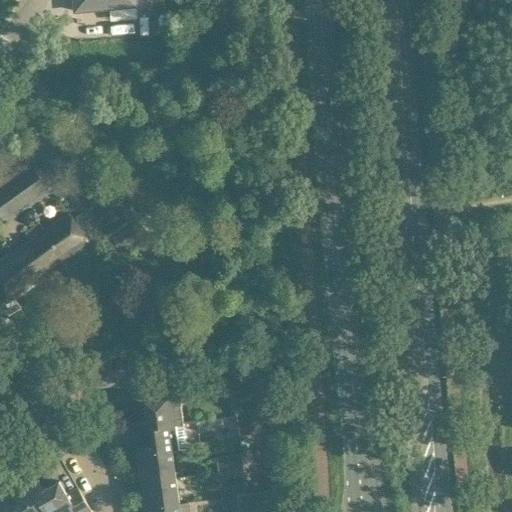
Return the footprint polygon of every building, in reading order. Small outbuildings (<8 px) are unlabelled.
[(78,0),(80,15),(142,8),(141,0),(78,0)] [(148,0),(150,14),(153,14),(155,35),(167,34),(165,12),(164,0),(148,0)] [(0,162),(0,215),(2,219),(61,178),(39,146),(5,169),(0,162)] [(32,239),(0,264),(0,292),(8,302),(31,286),(29,283),(98,234),(83,212),(75,217),(71,212),(45,230),(39,222),(34,225),(26,231),(32,239)] [(142,238),(133,223),(110,237),(119,252),(142,238)] [(132,399),(135,421),(149,419),(150,427),(169,424),(169,425),(184,423),(181,397),(193,395),(192,385),(161,389),(162,398),(147,400),(147,394),(142,395),(132,399)] [(266,407),(251,409),(254,433),(269,431),(266,407)] [(251,409),(236,410),(240,435),(254,433),(251,409)] [(134,421),(137,448),(153,446),(153,453),(173,451),(188,448),(184,423),(169,425),(169,424),(150,427),(149,419),(135,421),(134,421)] [(137,448),(141,474),(156,472),(157,479),(176,477),(173,451),(153,453),(153,446),(137,448)] [(242,453),(217,456),(219,471),(244,468),(242,453)] [(237,494),(247,492),(244,468),(219,471),(222,496),(237,494)] [(141,474),(144,500),(159,498),(160,505),(180,503),(176,477),(157,479),(156,472),(141,474)] [(36,477),(13,489),(21,503),(15,507),(17,511),(46,511),(47,511),(38,494),(44,491),(43,489),(36,477)] [(60,480),(43,489),(44,491),(38,494),(47,511),(46,511),(74,511),(77,510),(77,511),(92,511),(78,487),(68,493),(60,480)] [(0,511),(17,511),(15,507),(21,503),(13,489),(12,486),(6,489),(0,492),(0,511)] [(264,511),(262,491),(249,493),(251,511),(264,511)] [(237,494),(239,511),(251,511),(249,493),(247,493),(247,492),(237,494)] [(224,511),(239,511),(237,494),(222,496),(224,511)] [(159,498),(144,500),(145,511),(189,511),(189,502),(180,503),(160,505),(159,498)]
